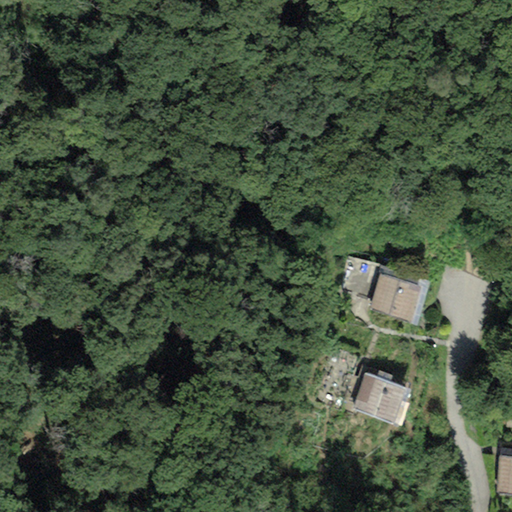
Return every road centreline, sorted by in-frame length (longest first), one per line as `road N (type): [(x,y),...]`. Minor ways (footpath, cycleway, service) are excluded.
road 1 (track): [(408,0),(463,149),(467,271)]
road 2 (residential): [(467,271),(455,408),(476,511)]
